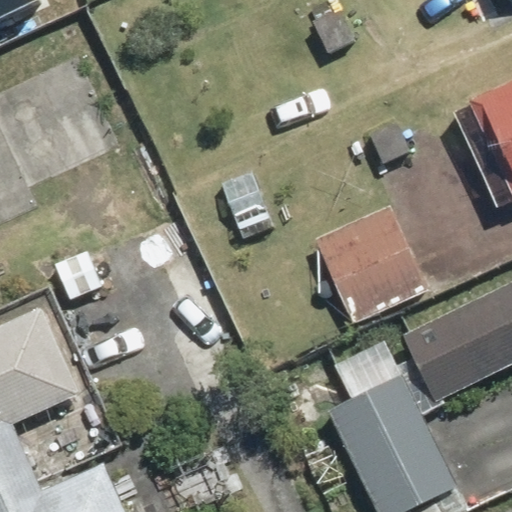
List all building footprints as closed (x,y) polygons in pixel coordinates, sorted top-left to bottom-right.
[(511,84),(471,104),(473,108),(454,117),(499,212),(511,205),(511,84)] [(254,173),(223,185),(243,239),(274,228),(254,173)] [(364,321),(439,289),(400,200),(325,232),(364,321)] [(96,251),(53,265),(66,304),(109,290),(96,251)] [(511,288),(404,339),(436,406),(511,370),(511,288)] [(0,332),(0,511),(126,511),(106,467),(45,494),(16,428),(82,399),(44,313),(0,332)] [(404,378),(331,414),(378,511),(412,511),(459,490),(404,378)]
